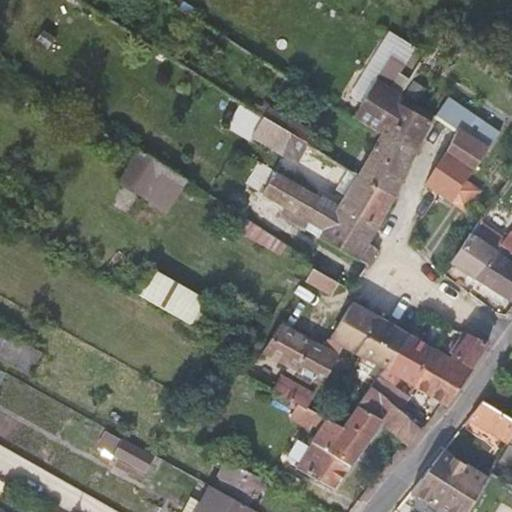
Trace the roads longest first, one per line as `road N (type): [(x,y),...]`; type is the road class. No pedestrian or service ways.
road 1 (unknown): [(504,348),(417,286),(398,256),(412,194),(444,130)]
road 2 (tertiary): [(511,338),(377,511)]
